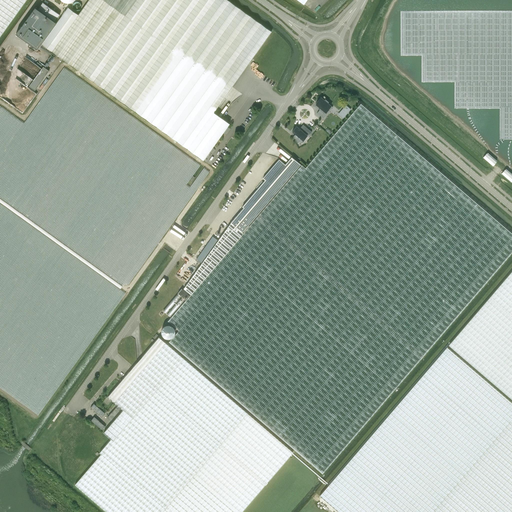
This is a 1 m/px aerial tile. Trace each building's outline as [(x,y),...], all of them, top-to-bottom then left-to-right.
[(0,0),(0,36),(0,37),(13,19),(26,0),(0,0)] [(227,0),(88,0),(78,15),(68,7),(42,44),(103,88),(203,160),(213,146),(229,123),(224,119),(214,112),(248,64),(251,59),(271,31),(227,0)] [(43,2),(38,8),(55,21),(60,15),(43,2)] [(38,8),(35,6),(15,33),(37,49),(57,22),(55,21),(38,8)] [(49,57),(43,53),(41,55),(31,48),(24,58),(34,65),(33,67),(39,71),(49,57)] [(22,83),(19,87),(25,93),(28,89),(22,83)] [(319,109),(320,110),(317,113),(323,118),(329,111),(328,110),(331,106),(321,97),(316,103),(320,107),(319,109)] [(285,164),(279,159),(263,178),(265,180),(242,206),(243,208),(231,222),(184,288),(191,294),(167,322),(178,331),(169,341),(322,473),(511,251),(511,233),(361,103),(305,168),(301,165),(292,157),(285,164)] [(346,104),(338,114),(343,118),(352,109),(346,104)] [(296,126),(292,131),(295,134),(293,136),(297,142),(302,140),(303,140),(307,136),(308,136),(312,132),(303,125),(299,129),(296,126)] [(483,157),(493,166),(496,162),(487,153),(483,157)] [(501,173),(511,182),(511,180),(511,175),(505,169),(501,173)] [(181,210),(190,196),(188,194),(187,196),(184,194),(176,207),(181,210)] [(511,398),(511,270),(448,345),(511,398)] [(163,310),(170,317),(185,299),(189,295),(182,288),(178,293),(163,310)] [(241,511),(293,452),(159,337),(108,396),(123,409),(104,432),(111,439),(99,452),(101,454),(75,484),(107,511),(241,511)] [(21,444),(29,450),(31,447),(23,441),(21,444)]
